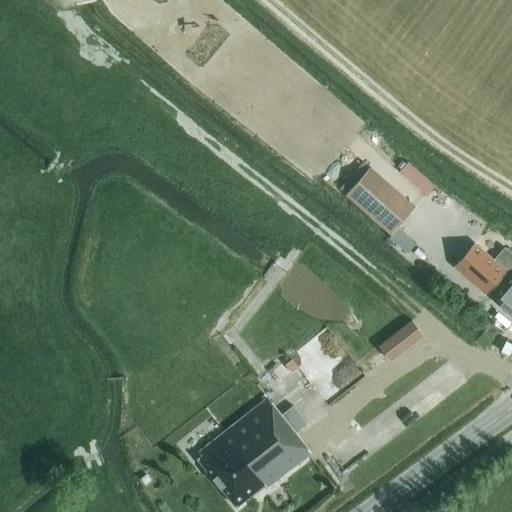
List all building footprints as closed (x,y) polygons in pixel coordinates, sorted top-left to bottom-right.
[(408,150),(398,161),(427,186),(437,174),(408,150)] [(390,234),(415,207),(369,167),(345,195),(390,234)] [(511,254),(504,248),(494,260),(474,244),(465,253),(454,266),(486,294),(502,275),(507,279),(490,298),(511,317),(511,254)] [(413,320),(377,346),(389,361),(423,334),(413,320)] [(197,459),(235,507),(264,485),(266,488),(311,453),(294,433),(306,423),(292,406),(281,415),(267,398),(198,453),(201,456),(197,459)]
